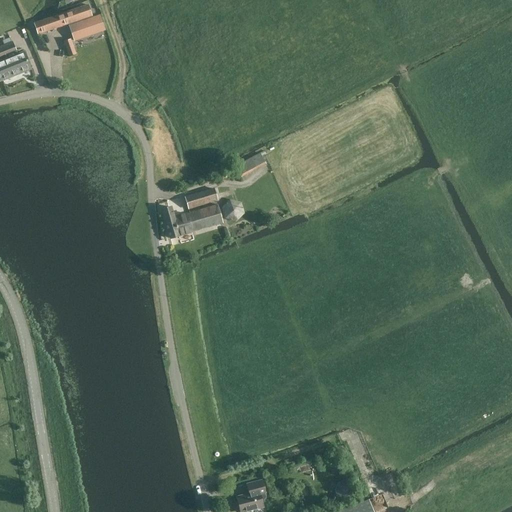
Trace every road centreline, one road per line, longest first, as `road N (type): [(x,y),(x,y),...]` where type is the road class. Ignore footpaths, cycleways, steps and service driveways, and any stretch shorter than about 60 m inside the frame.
road 1 (unclassified): [(207,511),(158,273),(147,148),(133,124),(85,97),(0,102)]
road 2 (tertiary): [(55,511),(22,327),(0,280)]
